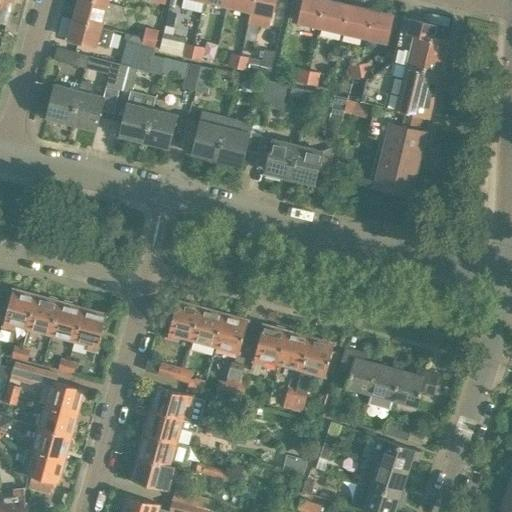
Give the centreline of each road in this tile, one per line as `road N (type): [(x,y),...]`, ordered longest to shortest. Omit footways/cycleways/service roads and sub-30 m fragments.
road 1 (residential): [(10,156),(508,276)]
road 2 (residential): [(440,511),(508,276)]
road 3 (residential): [(87,511),(146,289)]
road 4 (residential): [(10,156),(48,0)]
road 5 (residential): [(0,255),(146,289)]
